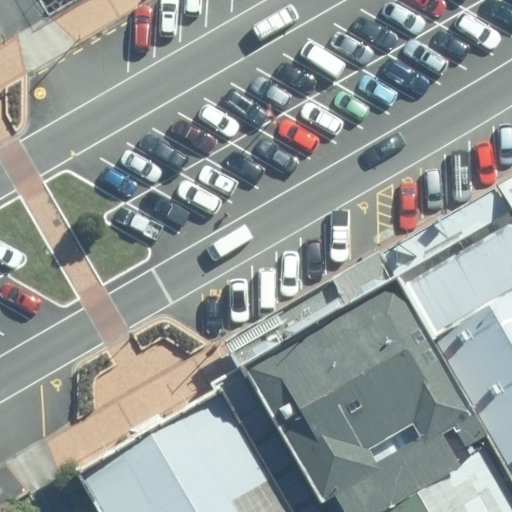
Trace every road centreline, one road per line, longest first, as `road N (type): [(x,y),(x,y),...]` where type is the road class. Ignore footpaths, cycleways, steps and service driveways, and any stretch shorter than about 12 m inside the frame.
road 1 (tertiary): [(511,84),(0,380)]
road 2 (tertiary): [(0,177),(311,0)]
